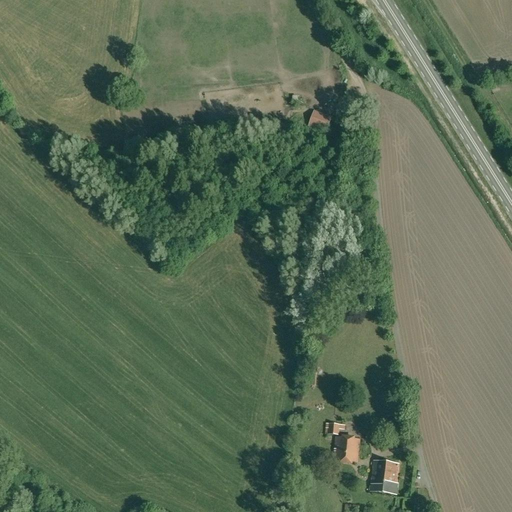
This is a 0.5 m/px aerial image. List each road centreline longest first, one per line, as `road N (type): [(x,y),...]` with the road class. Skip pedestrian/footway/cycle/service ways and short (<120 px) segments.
road 1 (unclassified): [(417,438),(385,270),(365,94),(309,0)]
road 2 (primary): [(511,209),(381,0)]
